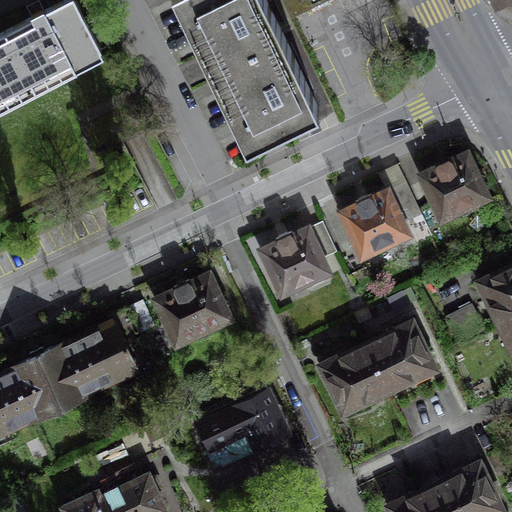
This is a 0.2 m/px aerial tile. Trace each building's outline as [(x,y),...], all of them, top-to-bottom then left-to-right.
[(0,110),(96,61),(64,0),(57,0),(33,13),(0,29),(0,110)] [(257,0),(176,0),(245,141),(285,122),(311,110),(265,14),(257,0)] [(289,0),(299,19),(336,0),(289,0)] [(511,0),(495,0),(500,10),(511,4),(511,0)] [(468,155),(423,175),(442,218),(488,198),(468,155)] [(409,244),(387,194),(340,214),(362,264),(409,244)] [(329,275),(308,228),(261,250),(282,296),(329,275)] [(511,267),(479,282),(511,351),(511,267)] [(229,319),(207,275),(156,299),(177,342),(229,319)] [(156,327),(147,305),(135,310),(144,332),(156,327)] [(484,337),(473,308),(448,317),(459,347),(484,337)] [(0,440),(142,378),(113,321),(93,330),(38,356),(0,374),(0,440)] [(434,368),(413,323),(323,366),(333,388),(344,411),(419,375),(434,368)] [(261,389),(223,404),(235,432),(272,416),(261,389)] [(402,501),(391,506),(393,511),(493,511),(500,509),(478,464),(447,478),(402,501)] [(107,497),(103,489),(63,508),(65,511),(162,511),(164,511),(148,478),(107,497)]
